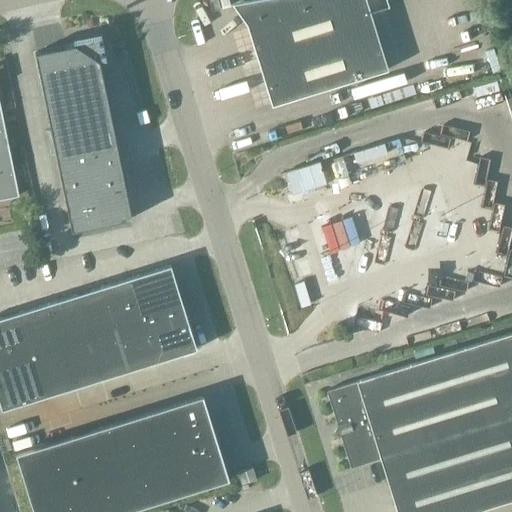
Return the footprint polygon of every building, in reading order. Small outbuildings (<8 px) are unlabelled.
[(252,0),(232,4),(247,25),(272,106),(388,70),(366,0),(252,0)] [(35,53),(72,231),(132,219),(97,50),(87,43),(35,53)] [(0,200),(20,196),(0,100),(0,200)] [(448,127),(428,121),(426,130),(449,137),(452,126),(474,132),(471,145),(479,147),(486,124),(452,114),(448,127)] [(384,143),(354,153),(357,163),(387,153),(384,143)] [(320,161),(285,172),(292,195),(327,184),(320,161)] [(0,318),(0,402),(2,410),(197,349),(171,265),(0,318)] [(511,333),(327,391),(351,468),(381,459),(397,511),(474,511),(511,500),(511,333)] [(203,396),(16,454),(34,511),(126,511),(229,480),(203,396)] [(256,480),(252,467),(238,472),(242,485),(256,480)]
